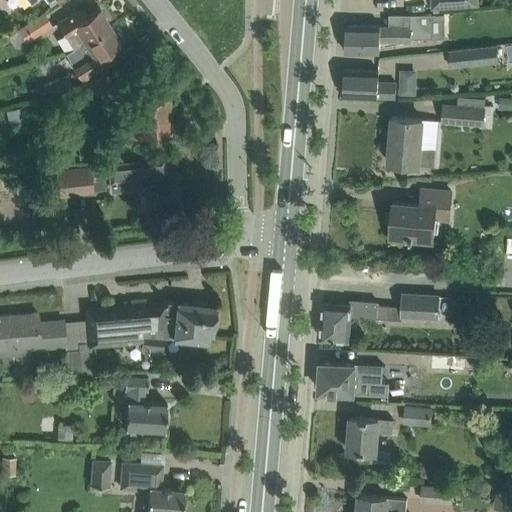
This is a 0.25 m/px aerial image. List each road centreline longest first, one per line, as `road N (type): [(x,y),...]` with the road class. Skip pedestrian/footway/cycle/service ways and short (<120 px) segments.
road 1 (unclassified): [(237,250),(235,104),(156,0)]
road 2 (secondary): [(285,258),(305,0)]
road 3 (secondary): [(261,511),(285,258)]
road 4 (unclassified): [(0,276),(237,250)]
